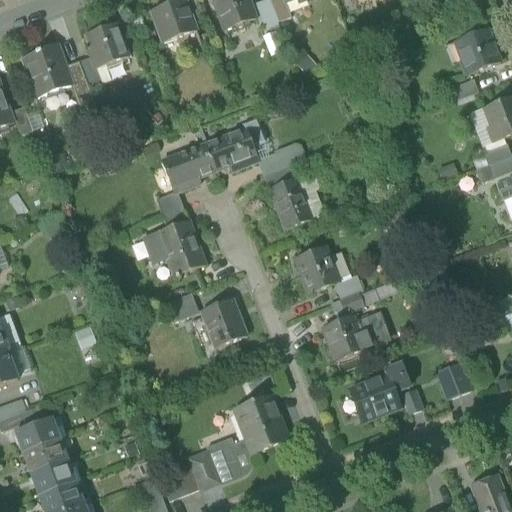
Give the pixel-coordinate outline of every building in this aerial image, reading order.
[(185,5),(193,24),(204,19),(197,0),(185,5)] [(213,0),(226,34),(256,23),(247,0),(213,0)] [(284,0),(278,0),(270,3),(278,25),(292,20),(287,7),(284,0)] [(178,41),(184,56),(202,49),(193,24),(185,5),(185,3),(152,15),(164,47),(178,41)] [(278,26),(278,25),(270,3),(257,8),(265,31),(278,26)] [(92,61),(96,73),(97,72),(129,61),(116,28),(88,39),(93,53),(90,55),(92,61)] [(488,33),(455,46),(463,64),(460,65),(460,67),(466,80),(501,66),(488,33)] [(453,70),(460,67),(460,65),(463,64),(455,46),(446,50),(453,70)] [(57,49),(53,51),(58,66),(63,64),(57,49)] [(40,83),(46,98),(72,89),(65,71),(63,64),(58,66),(53,51),(38,56),(38,57),(24,62),(33,86),(40,83)] [(92,61),(80,65),(88,88),(101,83),(97,72),(96,73),(92,61)] [(97,111),(88,88),(80,65),(65,71),(72,89),(82,116),(97,111)] [(38,101),(46,98),(40,83),(33,86),(38,101)] [(441,94),(447,109),(473,98),(467,84),(441,94)] [(0,132),(15,127),(10,114),(0,88),(0,132)] [(511,139),(511,100),(485,112),(492,130),(487,131),(493,147),(511,139)] [(15,127),(23,148),(37,143),(24,109),(10,114),(15,127)] [(483,151),(493,147),(487,131),(492,130),(485,112),(469,118),(483,151)] [(244,128),(246,133),(247,132),(254,150),(266,145),(257,123),(244,128)] [(259,162),(254,150),(247,132),(246,133),(205,148),(216,175),(229,170),(231,176),(260,165),(259,162)] [(485,155),(491,169),(511,161),(511,160),(506,146),(485,155)] [(200,182),(216,175),(205,148),(162,165),(175,198),(202,187),(200,182)] [(260,165),(265,179),(292,169),(285,151),(259,162),(260,165)] [(511,176),(511,163),(511,161),(491,169),(489,169),(495,182),(511,176)] [(298,182),(292,169),(265,179),(271,193),(298,182)] [(477,174),(483,187),(495,182),(489,169),(477,174)] [(309,178),(298,182),(303,196),(314,191),(309,178)] [(504,204),(511,201),(511,181),(495,187),(502,205),(504,204)] [(314,223),(303,196),(298,182),(271,193),(269,194),(286,234),(314,223)] [(151,206),(157,221),(181,212),(175,198),(151,206)] [(186,226),(181,212),(157,221),(162,234),(186,226)] [(168,263),(175,280),(204,269),(193,238),(194,237),(189,224),(186,226),(162,234),(158,236),(168,263)] [(168,263),(158,236),(142,242),(153,269),(168,263)] [(0,274),(9,272),(0,249),(0,274)] [(309,294),(310,298),(334,289),(340,286),(326,251),(296,262),(304,281),(301,282),(307,295),(309,294)] [(334,289),(340,304),(360,297),(366,294),(360,279),(340,286),(334,289)] [(365,310),(360,297),(340,304),(345,317),(365,310)] [(169,307),(176,324),(199,315),(192,298),(169,307)] [(202,315),(216,352),(248,340),(242,326),(243,325),(237,309),(236,309),(233,302),(202,315)] [(10,318),(0,321),(0,335),(1,338),(0,338),(0,345),(2,351),(8,349),(10,354),(21,350),(10,318)] [(380,318),(356,327),(360,338),(365,336),(371,352),(391,345),(380,318)] [(337,365),(371,352),(365,336),(360,338),(356,327),(353,320),(324,332),(337,365)] [(0,357),(8,355),(10,354),(8,349),(2,351),(0,345),(0,338),(1,338),(0,335),(0,357)] [(0,390),(19,384),(8,355),(0,357),(0,390)] [(461,366),(437,376),(449,404),(473,394),(461,366)] [(389,379),(395,397),(409,392),(400,370),(386,375),(387,380),(389,379)] [(351,394),(363,426),(401,412),(395,397),(389,379),(387,380),(351,394)] [(404,399),(411,418),(423,414),(416,394),(404,399)] [(236,414),(248,443),(254,458),(289,445),(272,400),(236,414)] [(0,409),(0,424),(19,417),(14,404),(0,409)] [(24,428),(19,417),(0,424),(0,428),(3,436),(24,428)] [(53,422),(48,423),(56,445),(61,443),(53,422)] [(16,435),(24,457),(56,445),(48,423),(16,435)] [(255,464),(254,458),(248,443),(235,448),(232,441),(207,451),(209,455),(208,455),(212,465),(213,465),(222,488),(221,488),(222,490),(243,482),(250,478),(254,471),(255,464)] [(61,443),(56,445),(64,465),(68,463),(61,443)] [(24,457),(32,477),(64,465),(56,445),(24,457)] [(189,463),(193,472),(212,465),(208,455),(189,463)] [(77,487),(68,463),(64,465),(73,489),(77,487)] [(32,477),(41,501),(73,489),(64,465),(32,477)] [(193,472),(193,473),(201,493),(202,496),(221,488),(222,488),(213,465),(212,465),(193,472)] [(193,473),(183,477),(191,497),(201,493),(193,473)] [(183,477),(172,480),(180,501),(191,497),(183,477)] [(170,505),(180,501),(172,480),(162,484),(170,505)] [(77,487),(73,489),(81,509),(85,508),(85,507),(93,504),(85,484),(78,487),(77,487)] [(481,511),(509,511),(508,510),(510,507),(507,501),(504,501),(498,484),(474,493),(481,511)] [(41,501),(44,511),(73,511),(81,509),(73,489),(41,501)] [(149,503),(152,511),(165,511),(160,499),(149,503)]
